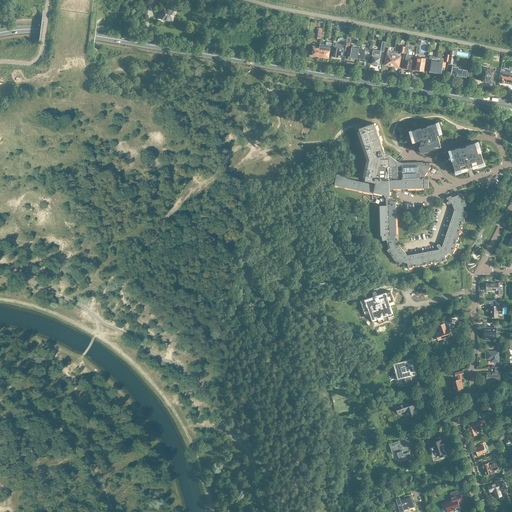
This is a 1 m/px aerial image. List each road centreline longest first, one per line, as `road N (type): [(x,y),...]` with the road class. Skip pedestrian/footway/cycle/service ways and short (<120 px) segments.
road 1 (unknown): [(278,82),(277,128),(231,152),(144,253),(154,285),(256,373),(287,465),(290,511)]
road 2 (primary): [(511,105),(94,35)]
road 3 (track): [(271,511),(256,493),(248,451),(188,376),(82,306),(0,266)]
road 4 (unknown): [(256,0),(511,49)]
road 5 (track): [(0,378),(82,447),(113,511)]
road 6 (unclassified): [(471,410),(479,270)]
